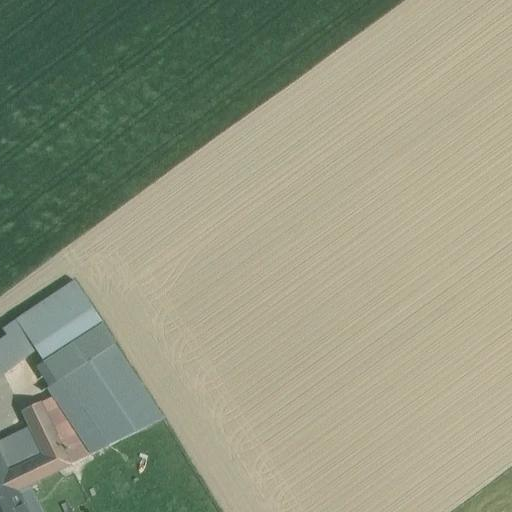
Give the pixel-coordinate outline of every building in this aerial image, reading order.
[(74,282),(15,322),(34,349),(44,364),(103,325),(74,282)] [(34,349),(15,322),(3,330),(7,336),(24,357),(34,349)] [(7,336),(0,340),(0,377),(25,359),(24,357),(7,336)] [(46,389),(52,398),(62,393),(92,455),(163,420),(114,346),(46,389)] [(92,455),(62,393),(52,398),(22,413),(44,456),(8,474),(0,457),(0,499),(27,487),(28,487),(39,481),(92,455)] [(28,487),(27,487),(30,494),(42,488),(39,481),(28,487)] [(26,511),(17,492),(0,499),(0,511),(26,511)]
